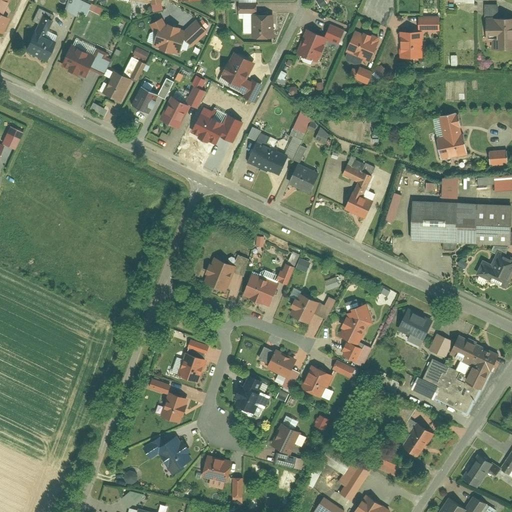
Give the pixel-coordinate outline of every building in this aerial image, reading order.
[(0,0),(0,17),(3,19),(4,17),(12,0),(0,0)] [(99,14),(101,8),(82,0),(67,0),(63,10),(76,16),(78,12),(86,15),(88,10),(99,14)] [(511,19),(499,19),(499,5),(486,5),(486,19),(486,40),(495,39),(496,49),(511,48),(511,19)] [(253,16),(254,41),(277,41),(276,16),(253,16)] [(3,19),(0,17),(0,34),(5,37),(13,21),(4,17),(3,19)] [(52,21),(42,17),(25,53),(46,63),(58,38),(47,32),(52,21)] [(421,19),(421,33),(403,33),(403,60),(426,60),(426,34),(442,34),(442,19),(421,19)] [(166,22),(153,27),(159,40),(155,50),(181,59),(181,57),(195,51),(211,36),(197,21),(185,33),(169,27),(166,22)] [(318,65),(330,41),(340,45),(347,32),(333,25),(326,38),(309,30),(297,54),(318,65)] [(364,35),(358,33),(349,53),(373,63),(383,40),(366,32),(364,35)] [(136,46),(132,54),(144,61),(149,53),(136,46)] [(73,47),(63,68),(86,79),(96,58),(73,47)] [(264,85),(250,77),(257,64),(234,52),(217,84),(255,103),(264,85)] [(456,65),(456,56),(447,56),(447,65),(456,65)] [(130,57),(123,74),(137,80),(144,63),(130,57)] [(357,65),(352,77),(366,84),(371,71),(357,65)] [(281,71),(277,82),(281,84),(286,73),(281,71)] [(114,72),(103,94),(121,103),(132,81),(114,72)] [(200,77),(196,86),(202,88),(206,80),(200,77)] [(179,130),(191,108),(199,112),(209,94),(194,86),(185,103),(173,96),(160,120),(179,130)] [(158,95),(142,87),(132,106),(148,114),(158,95)] [(436,140),(440,159),(467,153),(458,113),(443,116),(448,138),(436,140)] [(224,125),(201,114),(191,135),(215,146),(224,125)] [(314,138),(324,143),(330,133),(320,128),(314,138)] [(11,145),(0,140),(0,165),(1,167),(11,145)] [(247,162),(278,177),(289,155),(257,140),(247,162)] [(505,164),(505,150),(487,150),(487,164),(505,164)] [(289,184),(309,193),(319,171),(299,162),(289,184)] [(358,182),(355,190),(345,210),(366,220),(376,200),(365,195),(374,175),(350,164),(344,176),(358,182)] [(477,184),(493,184),(493,176),(476,177),(477,184)] [(511,176),(493,176),(493,190),(511,189),(511,176)] [(457,177),(441,177),(440,198),(457,198),(457,177)] [(394,192),(385,219),(393,222),(402,195),(394,192)] [(511,206),(414,202),(412,242),(463,241),(511,243),(511,206)] [(205,249),(195,274),(219,284),(229,259),(205,249)] [(292,251),(288,262),(294,265),(299,254),(292,251)] [(482,261),(475,275),(506,290),(511,276),(511,260),(497,253),(491,266),(482,261)] [(232,267),(244,271),(249,258),(237,254),(232,267)] [(299,257),(295,268),(306,272),(310,261),(299,257)] [(280,281),(252,269),(241,294),(269,306),(280,281)] [(336,277),(325,279),(327,289),(338,287),(336,277)] [(290,313),(311,324),(321,303),(301,292),(290,313)] [(347,312),(337,332),(361,343),(371,321),(366,300),(345,305),(347,312)] [(424,311),(399,300),(389,322),(414,333),(424,311)] [(452,340),(436,332),(428,349),(444,357),(446,354),(452,340)] [(499,355),(456,333),(452,340),(446,354),(468,365),(463,374),(461,379),(477,387),(482,390),(499,355)] [(258,362),(277,372),(287,352),(268,343),(258,362)] [(175,374),(197,382),(205,359),(183,351),(175,374)] [(292,381),(316,392),(327,369),(303,358),(292,381)] [(331,368),(349,377),(354,367),(335,358),(331,368)] [(453,369),(431,358),(420,379),(416,377),(410,389),(430,398),(431,397),(465,413),(471,400),(477,387),(461,379),(463,374),(453,369)] [(226,397),(247,406),(250,399),(258,403),(265,389),(254,384),(257,376),(239,368),(226,397)] [(150,377),(147,387),(166,394),(169,384),(150,377)] [(279,390),(277,398),(286,400),(288,392),(279,390)] [(161,415),(183,422),(190,397),(168,391),(161,415)] [(280,448),(292,426),(271,414),(259,437),(280,448)] [(409,451),(425,427),(409,416),(393,440),(409,451)] [(325,430),(329,419),(322,417),(319,428),(325,430)] [(179,458),(187,454),(183,447),(186,446),(178,433),(176,435),(172,429),(160,436),(156,430),(138,441),(145,453),(154,448),(167,470),(181,462),(179,458)] [(364,461),(389,471),(396,452),(372,442),(364,461)] [(485,457),(469,446),(453,470),(469,481),(485,457)] [(511,448),(499,469),(511,477),(511,448)] [(233,459),(207,453),(202,475),(227,481),(233,459)] [(276,453),(274,464),(303,469),(304,458),(276,453)] [(343,493),(362,466),(345,454),(330,475),(335,479),(331,485),(343,493)] [(495,475),(499,468),(492,464),(487,471),(495,475)] [(312,487),(320,471),(314,468),(306,483),(312,487)] [(129,470),(126,482),(135,484),(138,472),(129,470)] [(232,502),(242,502),(242,477),(232,477),(232,502)] [(378,511),(383,505),(357,487),(346,504),(347,505),(342,511),(378,511)] [(131,488),(120,499),(128,508),(140,497),(131,488)] [(458,501),(440,490),(425,511),(468,511),(478,498),(465,489),(458,501)] [(342,511),(344,510),(323,496),(311,511),(342,511)]
